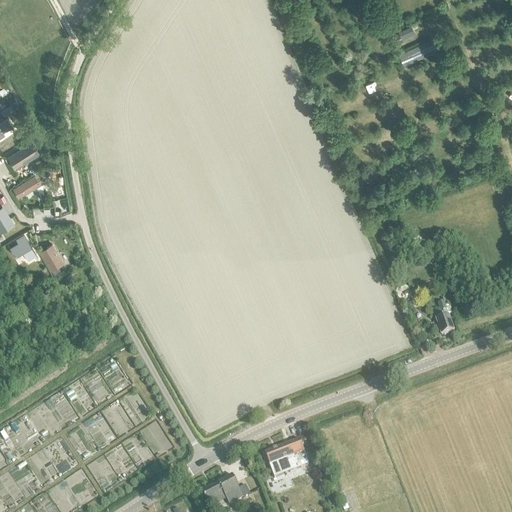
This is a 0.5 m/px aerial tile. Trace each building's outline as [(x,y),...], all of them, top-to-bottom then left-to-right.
[(411,24),(399,30),(403,38),(415,33),(411,24)] [(401,55),(405,63),(415,59),(430,52),(426,44),(412,50),(401,55)] [(7,107),(1,110),(5,115),(10,112),(7,107)] [(0,122),(0,131),(8,126),(8,125),(5,120),(0,122)] [(34,146),(11,160),(17,170),(40,156),(34,146)] [(38,173),(12,189),(18,198),(44,182),(38,173)] [(17,243),(9,248),(14,256),(22,251),(27,260),(34,256),(36,255),(23,234),(15,239),(17,243)] [(52,243),(39,251),(50,271),(63,263),(52,243)] [(59,266),(52,270),(55,276),(62,272),(59,266)] [(408,292),(411,300),(435,291),(434,287),(432,284),(408,292)] [(438,304),(440,312),(446,310),(443,302),(438,304)] [(436,320),(441,336),(453,331),(448,316),(436,320)] [(291,463),(305,457),(298,439),(284,445),(264,453),(271,470),(291,462),(291,463)] [(202,491),(208,503),(222,496),(223,498),(225,497),(229,505),(243,497),(239,489),(232,476),(202,491)] [(245,486),(239,489),(243,497),(250,494),(245,486)] [(342,494),(336,496),(340,507),(341,506),(346,504),(342,494)] [(327,499),(329,506),(335,504),(333,496),(327,499)]
